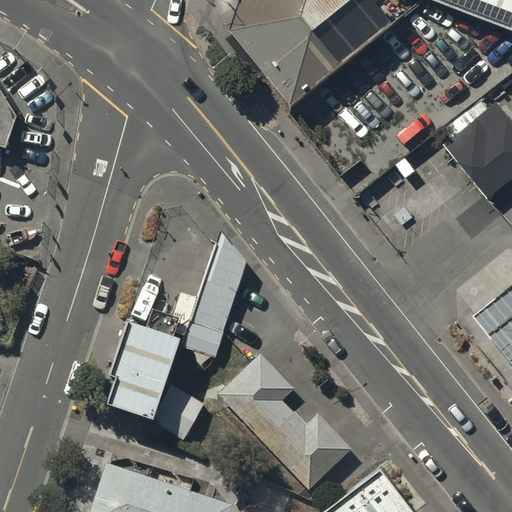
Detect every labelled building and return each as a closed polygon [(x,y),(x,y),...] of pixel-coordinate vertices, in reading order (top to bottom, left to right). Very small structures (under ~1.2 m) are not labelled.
[(288,98),(392,17),(378,0),(236,0),(230,23),(288,98)] [(511,0),(447,0),(511,24),(511,0)] [(282,117),(278,121),(319,177),(323,175),(428,102),(407,74),(390,87),(366,56),(282,117)] [(0,89),(0,140),(2,141),(12,110),(0,89)] [(511,172),(511,115),(496,96),(443,138),(488,192),(511,172)] [(217,231),(183,342),(217,353),(244,261),(217,231)] [(511,278),(474,308),(511,356),(511,278)] [(175,330),(123,312),(105,365),(111,367),(102,394),(147,409),(175,330)] [(261,357),(216,400),(307,493),(352,449),(317,414),(303,427),(281,404),(295,391),(261,357)] [(202,401),(170,383),(150,418),(182,436),(202,401)] [(413,511),(375,462),(309,511),(413,511)] [(235,511),(236,510),(104,465),(87,511),(235,511)]
